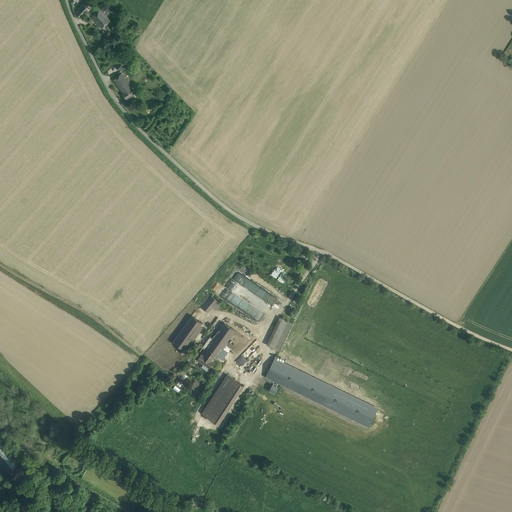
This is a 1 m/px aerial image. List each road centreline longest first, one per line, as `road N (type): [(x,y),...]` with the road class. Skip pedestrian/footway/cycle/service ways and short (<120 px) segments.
road 1 (unclassified): [(67,0),(122,110),(234,213),(511,349)]
road 2 (track): [(0,262),(83,309),(166,376)]
road 3 (track): [(280,307),(257,332),(219,312),(195,354),(166,376)]
